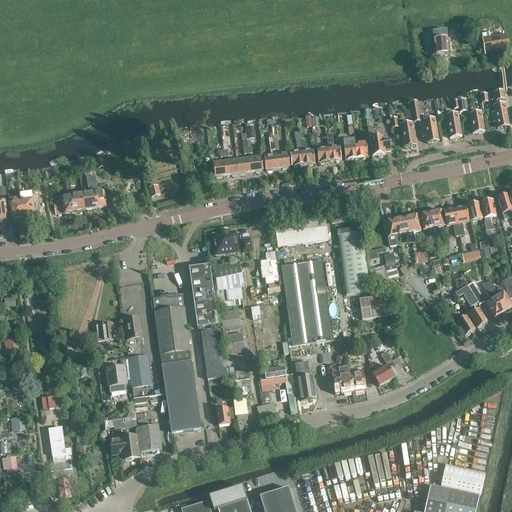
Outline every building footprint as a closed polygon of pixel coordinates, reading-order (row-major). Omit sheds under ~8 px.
[(436,56),(437,56),(438,58),(442,57),(443,56),(449,55),(447,40),(439,41),(438,33),(433,33),(436,56)] [(482,40),(485,56),(509,52),(506,35),(482,40)] [(493,107),(498,130),(510,128),(503,92),(495,93),(497,102),(499,102),(500,106),(493,107)] [(470,115),(473,135),(485,133),(481,113),(470,115)] [(446,116),(450,140),(462,138),(458,114),(446,116)] [(426,138),(427,144),(439,142),(435,119),(420,122),(423,138),(426,138)] [(401,126),(404,149),(416,147),(412,124),(401,126)] [(183,137),(184,147),(208,143),(206,134),(183,137)] [(327,136),(328,149),(330,163),(335,163),(336,164),(339,163),(340,162),(342,162),(340,147),(334,148),(333,136),(327,136)] [(273,140),(277,170),(282,170),(283,171),(288,170),(288,169),(290,169),(288,154),(280,155),(278,138),(273,139),(273,140)] [(383,141),(382,138),(370,140),(373,157),(377,156),(379,158),(383,158),(384,156),(385,156),(385,153),(391,152),(389,140),(383,141)] [(277,170),(273,140),(269,141),(271,156),(263,157),(265,172),(267,172),(267,173),(273,172),(272,171),(277,170)] [(302,152),(301,152),(303,167),(309,166),(310,167),(313,167),(313,165),(315,165),(313,150),(307,151),(305,141),(301,141),(300,141),(301,148),(302,152)] [(357,160),(355,145),(354,141),(343,143),(344,147),(343,147),(345,161),(347,161),(348,162),(351,162),(351,161),(357,160)] [(366,144),(355,145),(357,160),(362,159),(363,160),(366,160),(367,158),(368,158),(366,144)] [(330,163),(328,149),(317,150),(318,165),(320,165),(321,166),(324,165),(324,164),(330,163)] [(303,167),(301,152),(290,154),(292,168),(293,168),(294,169),(297,169),(298,167),(303,167)] [(261,158),(249,159),(251,174),(256,173),(256,174),(262,174),(261,172),(263,172),(261,158)] [(249,159),(237,161),(239,177),(246,176),(246,174),(251,174),(249,159)] [(237,161),(225,162),(227,177),(232,176),(232,177),(239,177),(237,161)] [(197,181),(192,162),(183,164),(187,183),(197,181)] [(227,177),(225,162),(213,164),(215,179),(216,178),(217,180),(222,179),(222,178),(227,177)] [(95,177),(91,178),(96,210),(107,208),(105,193),(98,194),(95,177)] [(89,196),(83,196),(85,212),(96,210),(91,178),(86,179),(89,196)] [(75,213),(71,188),(70,181),(65,182),(67,196),(68,196),(68,199),(61,200),(62,205),(56,206),(58,216),(75,213)] [(73,188),(71,188),(75,213),(85,212),(83,196),(76,197),(76,193),(75,193),(75,190),(73,188)] [(150,190),(152,198),(160,196),(157,188),(150,190)] [(511,212),(511,208),(508,196),(497,199),(502,215),(501,216),(502,221),(508,219),(506,214),(511,212)] [(481,204),(485,223),(484,224),(487,237),(491,236),(490,231),(491,231),(489,225),(491,225),(489,219),(496,218),(493,202),(491,202),(490,201),(487,202),(486,203),(481,204)] [(33,202),(21,204),(23,220),(28,219),(30,220),(32,220),(33,218),(35,218),(33,202)] [(23,220),(21,204),(9,206),(12,221),(13,221),(15,222),(17,222),(18,220),(23,220)] [(467,207),(470,223),(482,221),(479,205),(474,206),(472,205),(470,206),(469,207),(467,207)] [(459,209),(455,210),(460,237),(464,237),(462,225),(469,223),(466,208),(464,208),(463,207),(460,207),(459,209)] [(460,237),(455,210),(450,211),(449,210),(446,210),(445,212),(443,211),(447,228),(453,226),(455,238),(460,237)] [(435,213),(431,214),(436,242),(440,241),(438,228),(445,227),(442,212),(440,212),(439,212),(437,212),(435,213)] [(436,242),(431,214),(427,215),(425,214),(423,215),(422,216),(420,216),(423,231),(430,230),(432,242),(436,242)] [(411,218),(407,219),(412,244),(415,243),(413,233),(421,232),(418,217),(416,217),(415,216),(413,217),(411,218)] [(398,221),(396,221),(399,236),(406,235),(408,245),(412,244),(407,219),(403,220),(401,219),(399,219),(398,221)] [(276,227),(279,249),(328,242),(325,220),(276,227)] [(399,236),(396,221),(392,222),(391,221),(388,221),(387,223),(385,223),(390,248),(401,246),(399,236)] [(338,233),(339,244),(346,296),(370,293),(361,229),(338,233)] [(215,235),(212,235),(212,236),(215,257),(239,254),(239,253),(242,252),(242,253),(252,252),(250,240),(250,239),(249,240),(241,241),(240,241),(241,243),(238,243),(236,233),(236,232),(228,233),(227,232),(223,233),(223,234),(215,235)] [(485,256),(492,253),(488,242),(481,244),(485,256)] [(371,259),(379,258),(378,250),(370,251),(371,259)] [(276,252),(266,253),(267,261),(262,261),(263,278),(267,278),(268,283),(279,282),(276,252)] [(415,254),(417,265),(427,263),(425,252),(415,254)] [(384,263),(385,263),(386,269),(396,267),(394,255),(390,256),(389,253),(383,254),(384,263)] [(240,263),(214,268),(216,281),(218,293),(218,301),(232,299),(233,301),(242,300),(241,290),(244,289),(240,263)] [(282,269),(293,348),(333,343),(322,263),(282,269)] [(189,270),(197,330),(218,327),(210,267),(189,270)] [(390,280),(389,272),(385,273),(384,268),(375,270),(378,283),(390,280)] [(397,270),(389,272),(390,280),(399,277),(397,270)] [(502,283),(507,292),(507,293),(511,300),(511,298),(511,287),(510,278),(502,283)] [(478,295),(479,294),(474,285),(468,289),(478,305),(483,302),(478,295)] [(455,295),(457,299),(463,295),(474,313),(469,316),(477,330),(487,324),(478,310),(480,309),(467,288),(455,295)] [(494,288),(490,290),(494,297),(504,314),(508,311),(509,311),(511,310),(511,309),(511,305),(505,294),(502,289),(496,292),(494,288)] [(491,302),(485,306),(494,320),(495,319),(496,319),(499,317),(499,316),(504,314),(494,297),(490,290),(486,292),(491,302)] [(1,307),(17,306),(17,295),(0,296),(1,307)] [(459,302),(457,299),(455,295),(443,303),(447,310),(459,302)] [(153,300),(162,367),(191,362),(183,296),(153,300)] [(360,301),(362,322),(387,318),(394,316),(391,297),(384,298),(384,297),(360,301)] [(253,319),(261,319),(261,307),(252,308),(253,319)] [(238,312),(220,315),(227,356),(245,353),(241,326),(238,312)] [(470,335),(471,334),(475,331),(466,317),(456,324),(465,337),(466,337),(468,337),(470,335)] [(140,330),(139,319),(125,321),(127,342),(143,340),(141,329),(140,330)] [(112,325),(96,327),(98,343),(113,341),(112,326),(112,325)] [(201,334),(207,381),(227,378),(221,331),(201,334)] [(6,340),(8,354),(21,352),(19,338),(6,340)] [(90,354),(91,364),(103,363),(102,353),(90,354)] [(381,356),(387,366),(392,363),(386,353),(381,356)] [(148,355),(129,358),(133,388),(152,386),(148,355)] [(336,357),(338,364),(346,363),(345,355),(336,357)] [(191,362),(162,367),(171,435),(201,430),(191,362)] [(314,388),(313,378),(310,378),(308,363),(295,365),(301,402),(316,400),(315,392),(317,392),(316,388),(314,388)] [(353,394),(351,376),(349,367),(331,370),(335,395),(341,394),(341,396),(353,394)] [(372,377),(379,388),(395,379),(388,367),(372,377)] [(108,378),(106,380),(107,384),(109,385),(109,387),(125,385),(123,368),(107,370),(108,378)] [(273,386),(287,384),(286,377),(285,368),(271,370),(273,386)] [(270,386),(273,386),(271,370),(264,371),(265,374),(260,375),(261,383),(259,383),(259,388),(270,386)] [(363,374),(351,376),(353,394),(366,392),(363,374)] [(286,377),(287,384),(287,388),(286,389),(290,415),(297,414),(292,376),(286,377)] [(235,381),(238,396),(249,394),(246,379),(235,381)] [(271,389),(270,386),(259,388),(260,391),(262,405),(270,404),(268,390),(271,389)] [(62,396),(43,398),(44,410),(63,408),(62,396)] [(147,398),(136,398),(136,408),(148,408),(147,398)] [(231,402),(235,419),(242,417),(238,400),(231,402)] [(258,409),(261,420),(277,416),(276,414),(278,414),(277,409),(275,409),(274,405),(258,409)] [(223,410),(216,411),(219,427),(230,425),(229,416),(234,416),(233,409),(228,410),(228,408),(223,409),(223,410)] [(13,431),(26,430),(25,417),(12,418),(13,431)] [(138,429),(141,453),(161,451),(158,426),(138,429)] [(71,450),(65,451),(62,429),(49,431),(54,464),(73,462),(71,450)] [(76,444),(78,456),(84,455),(82,443),(81,436),(75,437),(76,444)] [(113,456),(123,455),(124,461),(126,461),(127,462),(131,461),(132,460),(139,459),(136,438),(121,440),(121,441),(112,442),(113,456)] [(17,457),(4,458),(6,473),(19,472),(17,457)] [(71,500),(68,479),(56,481),(59,502),(71,500)] [(243,488),(209,499),(210,502),(213,511),(217,511),(218,511),(247,503),(243,488)] [(260,498),(263,511),(295,511),(289,489),(260,498)] [(445,511),(476,511),(479,499),(450,492),(445,511)] [(181,511),(210,511),(208,503),(181,511)] [(250,511),(247,503),(218,511),(217,511),(250,511)]
